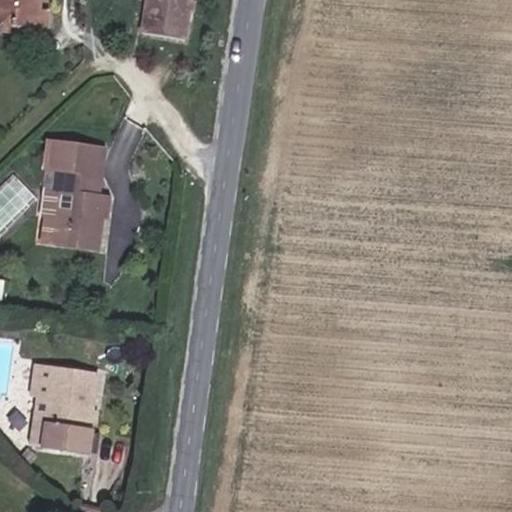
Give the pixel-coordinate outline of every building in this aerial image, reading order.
[(0,0),(0,18),(16,19),(16,31),(27,32),(26,30),(49,30),(49,14),(43,13),(43,0),(0,0)] [(144,0),(141,33),(183,39),(187,0),(144,0)] [(0,18),(0,29),(16,31),(16,19),(0,18)] [(90,172),(92,145),(50,142),(48,169),(54,169),(90,172)] [(62,239),(97,241),(102,194),(96,194),(98,173),(90,172),(54,169),(52,190),(66,190),(62,239)] [(62,239),(66,190),(52,190),(38,189),(37,216),(40,216),(39,237),(62,239)] [(100,379),(57,374),(47,452),(91,458),(100,379)]
